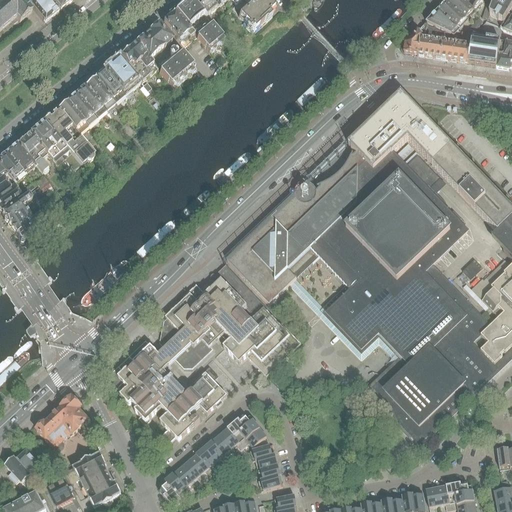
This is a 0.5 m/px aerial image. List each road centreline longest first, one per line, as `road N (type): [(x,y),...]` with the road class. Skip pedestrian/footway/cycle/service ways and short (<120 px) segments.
road 1 (secondary): [(76,361),(324,124),(368,89),(397,80)]
road 2 (residential): [(434,469),(311,489),(278,412),(247,396),(142,490)]
road 3 (residential): [(0,137),(163,0)]
road 4 (residential): [(142,490),(76,361)]
road 5 (residential): [(76,361),(0,251)]
road 6 (residential): [(101,0),(0,84)]
road 7 (residential): [(511,378),(434,469)]
